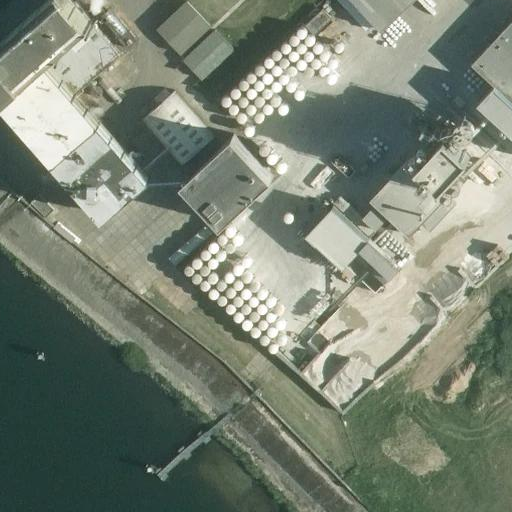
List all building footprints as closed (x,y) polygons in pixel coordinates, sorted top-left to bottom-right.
[(6,102),(106,217),(150,178),(76,93),(121,54),(73,0),(12,0),(0,11),(0,34),(3,38),(0,40),(0,86),(7,95),(9,93),(11,95),(6,99),(6,100),(6,101),(6,102)] [(353,0),(382,30),(414,0),(353,0)] [(186,1),(156,29),(181,55),(211,27),(186,1)] [(305,26),(314,36),(332,18),(323,9),(305,26)] [(511,20),(472,63),(511,100),(511,20)] [(217,27),(185,57),(204,78),(236,48),(217,27)] [(214,135),(175,90),(142,119),(181,164),(214,135)] [(389,216),(410,235),(422,221),(432,230),(457,200),(442,186),(470,156),(447,133),(419,163),(410,156),(370,198),(375,203),(363,217),(377,230),(389,216)] [(234,134),(183,182),(222,224),(273,175),(234,134)] [(37,196),(31,202),(47,218),(54,209),(52,207),(38,194),(37,196)] [(391,275),(400,265),(333,203),(305,232),(344,268),(356,255),(367,265),(373,259),(391,275)]
